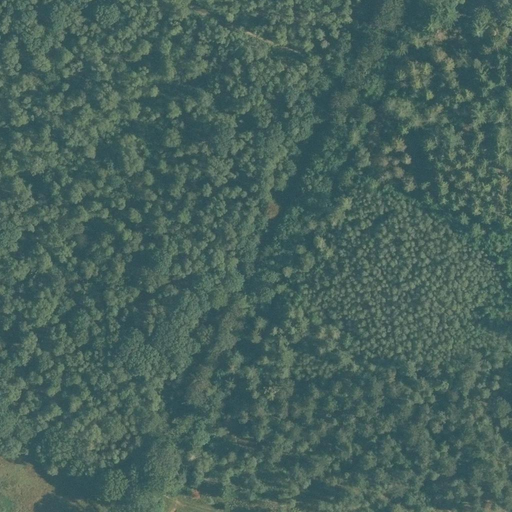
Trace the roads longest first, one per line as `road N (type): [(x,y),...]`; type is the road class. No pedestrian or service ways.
road 1 (track): [(172,490),(427,0)]
road 2 (track): [(388,0),(147,480)]
